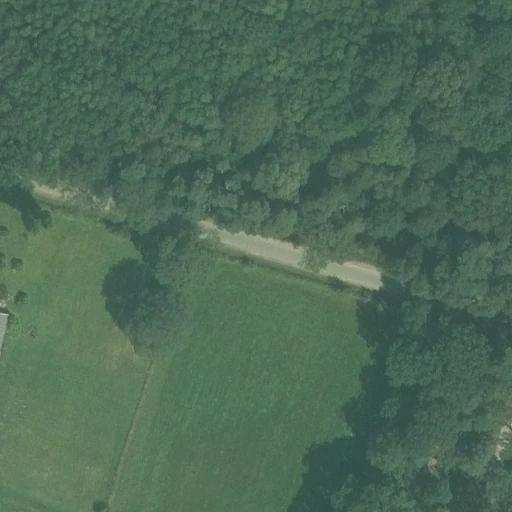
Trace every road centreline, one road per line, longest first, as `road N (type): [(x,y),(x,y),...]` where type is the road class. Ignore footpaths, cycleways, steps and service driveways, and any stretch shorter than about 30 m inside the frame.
road 1 (unclassified): [(511,320),(0,174)]
road 2 (track): [(477,511),(511,368)]
